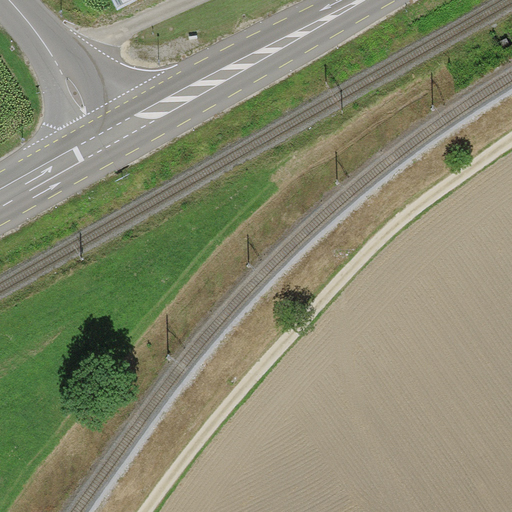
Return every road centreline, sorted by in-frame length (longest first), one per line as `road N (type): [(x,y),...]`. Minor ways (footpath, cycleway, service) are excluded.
road 1 (track): [(150,511),(272,354),(354,266),(511,138)]
road 2 (primary): [(104,141),(358,0)]
road 3 (tertiary): [(8,0),(104,141)]
